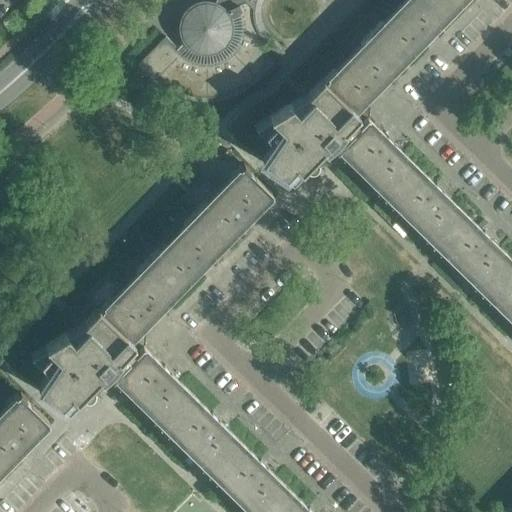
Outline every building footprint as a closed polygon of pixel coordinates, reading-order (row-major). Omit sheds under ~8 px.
[(252,8),(243,0),(220,0),(216,4),(214,3),(211,2),(209,2),(206,1),(201,1),(199,2),(196,3),(193,4),(190,6),(188,8),(186,10),(185,11),(184,13),(183,15),(182,17),(181,19),(181,21),(180,22),(180,24),(180,27),(180,29),(180,31),(181,33),(182,36),(183,38),(184,40),(177,47),(165,35),(140,61),(157,78),(160,80),(161,82),(165,84),(169,87),(172,89),(177,91),(179,92),(184,94),(189,95),(193,96),(197,97),(200,97),(206,97),(210,97),(215,97),(221,95),(226,94),(231,92),(234,91),(237,89),(242,86),(247,83),(251,80),(271,59),(259,47),(270,37),(264,29),(262,21),(260,12),(252,13),(252,8)] [(243,0),(252,8),(252,13),(260,12),(261,4),(262,0),(243,0)] [(427,34),(447,14),(433,0),(403,0),(382,22),(384,24),(374,34),(401,61),(421,40),(424,43),(430,36),(427,34)] [(433,0),(447,14),(460,0),(433,0)] [(381,81),(401,61),(374,34),(363,45),(362,43),(335,70),(337,72),(327,81),(326,79),(325,80),(323,81),(329,87),(330,86),(356,112),(357,111),(354,108),(366,97),(375,87),(377,90),(383,83),(381,81)] [(275,55),(283,48),(274,38),(266,46),(275,55)] [(341,145),(351,154),(353,157),(380,129),(367,116),(369,114),(369,100),(366,97),(354,108),(357,111),(356,112),(330,86),(329,87),(323,81),(325,80),(322,78),(306,93),(310,97),(297,110),(291,104),(290,102),(268,115),(269,116),(270,116),(274,121),(265,131),(265,130),(264,131),(272,145),(262,157),(261,158),(290,179),(302,167),(311,174),(318,166),(319,167),(339,147),(341,145)] [(378,181),(389,192),(416,164),(380,129),(353,157),(351,154),(349,156),(377,183),(378,181)] [(207,204),(197,215),(224,241),(244,221),(246,224),(253,217),(250,214),(272,193),(248,170),(249,169),(243,163),(241,165),(243,167),(233,177),(232,176),(205,203),(207,204)] [(463,211),(416,164),(389,192),(399,202),(398,203),(424,229),(426,228),(437,238),(463,211)] [(511,258),(483,231),(463,211),(437,238),(447,248),(445,250),(473,277),(475,276),(486,286),(511,258)] [(160,252),(150,262),(177,289),(197,269),(200,271),(206,265),(203,263),(224,241),(197,215),(187,225),(185,223),(159,250),(160,252)] [(511,258),(486,286),(496,297),(495,298),(511,315),(511,258)] [(157,310),(177,289),(150,262),(140,273),(138,271),(126,284),(112,298),(113,300),(103,310),(101,308),(101,309),(99,310),(105,316),(106,315),(132,340),(133,339),(130,337),(142,326),(150,317),(153,319),(159,313),(157,310)] [(117,373),(127,382),(128,384),(155,357),(143,345),(145,343),(145,329),(142,326),(130,337),(133,339),(132,340),(106,315),(105,316),(99,310),(101,309),(97,306),(82,322),(86,325),(73,339),(67,333),(67,332),(66,331),(45,344),(45,345),(46,345),(50,350),(41,359),(41,358),(39,359),(48,373),(39,386),(38,386),(37,387),(67,407),(79,395),(87,403),(95,395),(117,373)] [(154,409),(164,419),(191,392),(155,357),(128,384),(127,382),(125,384),(153,411),(154,409)] [(0,469),(21,449),(23,451),(30,445),(27,442),(48,421),(25,398),(25,397),(20,391),(17,394),(19,395),(10,405),(8,403),(0,411),(0,469)] [(239,439),(191,392),(164,419),(175,430),(173,431),(200,458),(202,456),(212,466),(239,439)] [(262,511),(287,487),(259,459),(239,439),(212,466),(223,477),(221,478),(249,505),(250,504),(258,511),(262,511)] [(313,511),(287,487),(262,511),(313,511)]
